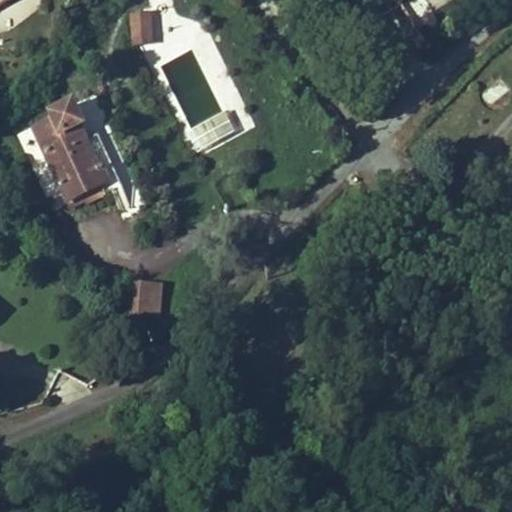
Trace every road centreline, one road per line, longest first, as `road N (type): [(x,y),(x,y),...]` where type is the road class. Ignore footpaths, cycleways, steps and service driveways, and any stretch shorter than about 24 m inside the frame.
road 1 (residential): [(365,132),(152,357),(71,404),(0,432)]
road 2 (residential): [(506,0),(365,132)]
road 3 (residential): [(511,221),(403,170),(365,132)]
